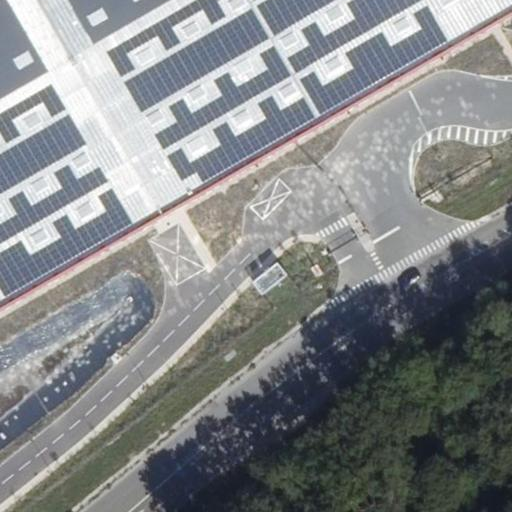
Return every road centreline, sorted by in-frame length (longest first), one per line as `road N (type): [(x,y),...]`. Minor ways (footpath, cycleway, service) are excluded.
road 1 (tertiary): [(511,218),(425,267),(229,407),(104,511)]
road 2 (tertiary): [(160,511),(428,309),(511,261)]
